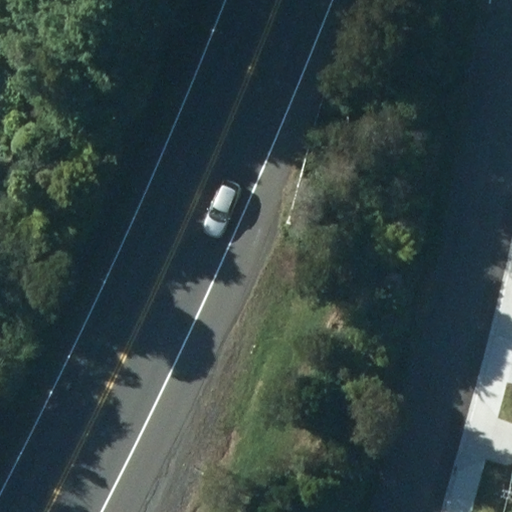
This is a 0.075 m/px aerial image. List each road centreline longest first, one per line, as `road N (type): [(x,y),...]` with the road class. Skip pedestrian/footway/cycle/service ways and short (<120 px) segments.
road 1 (primary): [(275,0),(188,208),(42,511)]
road 2 (residential): [(511,92),(409,511)]
